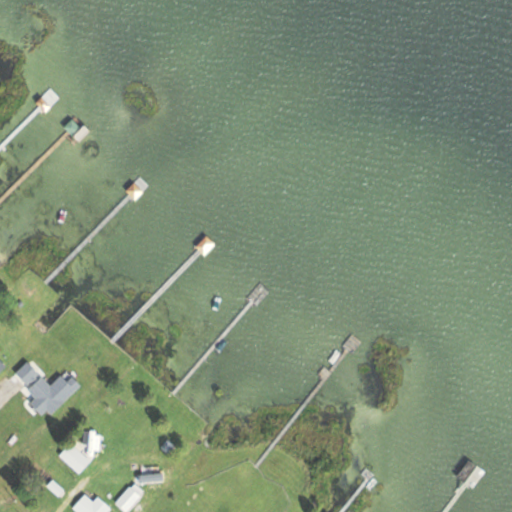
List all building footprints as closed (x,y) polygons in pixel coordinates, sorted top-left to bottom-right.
[(78,129),(69,120),(62,127),(71,136),(78,129)] [(358,342),(351,335),(342,344),(349,350),(358,342)] [(48,414),(62,400),(37,376),(23,390),(48,414)] [(57,455),(75,474),(87,462),(69,443),(57,455)] [(464,456),(454,471),(470,483),(481,467),(464,456)] [(126,483),(112,498),(122,508),(136,493),(126,483)] [(80,490),(68,504),(76,511),(104,511),(100,508),(104,504),(93,494),(89,498),(80,490)]
